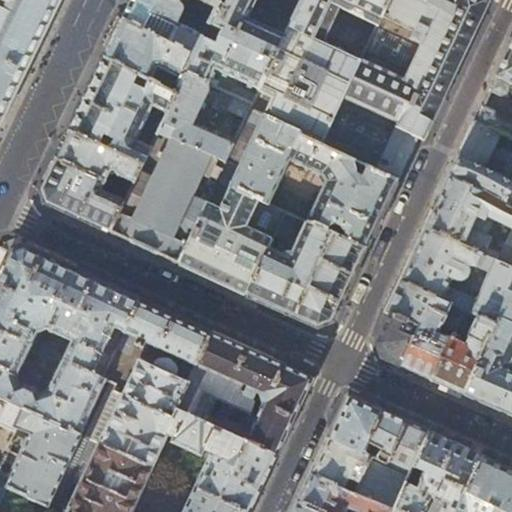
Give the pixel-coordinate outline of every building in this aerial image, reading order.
[(0,0),(0,123),(53,13),(59,0),(0,0)] [(218,4),(220,0),(131,0),(123,19),(194,55),(204,36),(178,23),(183,13),(183,11),(183,8),(183,7),(183,6),(181,4),(179,3),(180,0),(202,0),(217,7),(218,4)] [(220,0),(218,4),(246,18),(254,0),(220,0)] [(301,0),(285,36),(260,90),(253,103),(250,110),(340,153),(397,181),(403,169),(418,138),(421,140),(429,124),(455,71),(473,34),(488,1),(487,0),(301,0)] [(246,18),(218,4),(217,7),(204,36),(194,55),(186,73),(217,87),(220,80),(210,76),(214,69),(260,90),(285,36),(246,18)] [(186,73),(194,55),(123,19),(114,37),(104,58),(177,94),(180,88),(170,83),(174,75),(183,79),(186,73)] [(511,84),(511,41),(488,92),(489,92),(490,91),(491,92),(492,90),(500,94),(507,93),(511,84)] [(168,113),(177,94),(104,58),(88,91),(68,131),(144,165),(152,146),(138,140),(153,107),(168,113)] [(217,87),(186,73),(183,79),(180,88),(177,94),(168,113),(164,121),(156,139),(152,146),(144,165),(130,192),(126,200),(111,232),(141,246),(178,263),(207,202),(211,194),(217,181),(225,163),(234,145),(193,125),(206,99),(247,117),(250,110),(253,103),(217,87)] [(483,104),(475,121),(501,134),(511,139),(511,125),(495,117),(493,111),(485,107),(485,106),(483,105),(484,104),(483,104)] [(340,153),(250,110),(247,117),(245,122),(257,128),(239,169),(225,163),(217,181),(268,204),(290,160),(320,175),(326,182),(340,153)] [(156,139),(164,121),(159,118),(150,137),(156,139)] [(501,134),(475,121),(465,141),(449,176),(511,204),(511,181),(485,169),(501,134)] [(62,143),(55,159),(107,181),(130,192),(144,165),(68,131),(62,143)] [(381,216),(397,181),(340,153),(326,182),(308,222),(366,249),(381,216)] [(103,190),(107,181),(55,159),(48,174),(41,189),(46,202),(74,215),(111,232),(126,200),(103,190)] [(511,285),(511,204),(449,176),(438,200),(407,266),(385,311),(390,314),(418,328),(427,309),(459,322),(460,321),(464,311),(495,324),(509,292),(511,285)] [(268,204),(217,181),(211,194),(225,200),(221,208),(207,202),(178,263),(203,275),(247,295),(268,249),(273,236),(284,212),(268,204)] [(296,217),(284,212),(273,236),(285,241),(296,217)] [(347,290),(366,249),(308,222),(292,254),(291,253),(289,253),(286,253),(284,254),(282,255),(268,249),(247,295),(282,311),(318,327),(332,322),(347,290)] [(10,252),(0,272),(0,397),(81,435),(106,380),(102,378),(114,353),(116,349),(140,299),(78,271),(51,259),(24,246),(10,252)] [(511,372),(508,371),(511,362),(511,293),(509,292),(495,324),(463,395),(509,416),(511,416),(511,372)] [(138,338),(182,358),(177,369),(176,366),(173,363),(167,361),(160,361),(156,363),(153,366),(139,359),(137,363),(138,363),(123,395),(172,417),(177,409),(189,382),(188,381),(211,332),(174,315),(140,299),(116,349),(126,353),(132,350),(138,338)] [(427,309),(418,328),(399,366),(421,375),(432,380),(452,338),(459,322),(427,309)] [(464,311),(460,321),(473,327),(465,344),(452,338),(432,380),(445,386),(463,395),(495,324),(464,311)] [(418,328),(390,314),(386,323),(377,343),(382,357),(388,360),(399,366),(418,328)] [(295,417),(313,379),(311,378),(254,352),(211,332),(188,381),(189,382),(177,409),(277,455),(294,419),(295,417)] [(119,356),(114,353),(102,378),(106,380),(108,381),(119,356)] [(118,393),(121,387),(121,386),(116,384),(116,385),(113,391),(118,393)] [(337,418),(328,438),(364,455),(369,445),(366,443),(382,410),(368,403),(348,394),(337,418)] [(172,417),(123,395),(100,444),(150,467),(166,435),(173,438),(171,443),(182,448),(179,454),(186,457),(189,451),(200,457),(203,450),(211,454),(195,488),(246,511),(250,511),(260,492),(263,484),(277,455),(177,409),(172,417)] [(81,435),(0,397),(0,422),(14,429),(16,426),(31,433),(6,487),(8,488),(30,498),(49,507),(58,487),(67,491),(87,448),(91,439),(81,435)] [(391,414),(382,410),(366,443),(369,445),(364,455),(369,457),(386,464),(406,421),(391,414)] [(415,425),(406,421),(386,464),(369,457),(353,492),(393,510),(428,431),(415,425)] [(452,442),(428,431),(393,510),(391,511),(456,511),(482,456),(452,442)] [(364,455),(328,438),(319,455),(311,473),(353,492),(369,457),(364,455)] [(100,444),(91,439),(87,448),(96,452),(73,501),(64,497),(61,505),(76,511),(129,511),(150,467),(100,444)] [(511,511),(511,469),(510,468),(509,468),(482,456),(456,511),(511,511)] [(391,511),(393,510),(353,492),(311,473),(305,486),(298,501),(323,511),(391,511)] [(24,511),(30,498),(8,488),(0,503),(0,511),(76,511),(61,505),(59,508),(66,511),(13,511),(16,508),(24,511)] [(246,511),(195,488),(183,511),(246,511)] [(323,511),(298,501),(293,511),(292,511),(323,511)]
